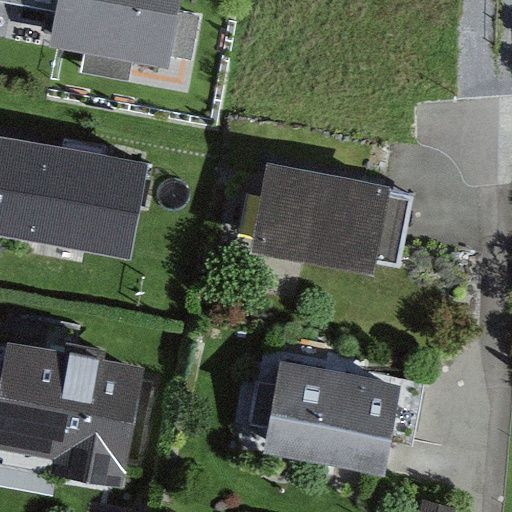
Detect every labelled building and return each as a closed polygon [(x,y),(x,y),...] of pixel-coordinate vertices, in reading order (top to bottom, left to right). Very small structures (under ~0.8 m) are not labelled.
[(0,0),(0,2),(57,13),(51,46),(167,69),(180,0),(0,0)] [(0,236),(129,260),(147,159),(0,132),(0,236)] [(414,196),(269,170),(255,243),(400,270),(409,224),(414,196)] [(144,373),(0,348),(0,446),(128,468),(144,373)] [(400,386),(282,363),(265,451),(383,474),(387,455),(400,386)]
